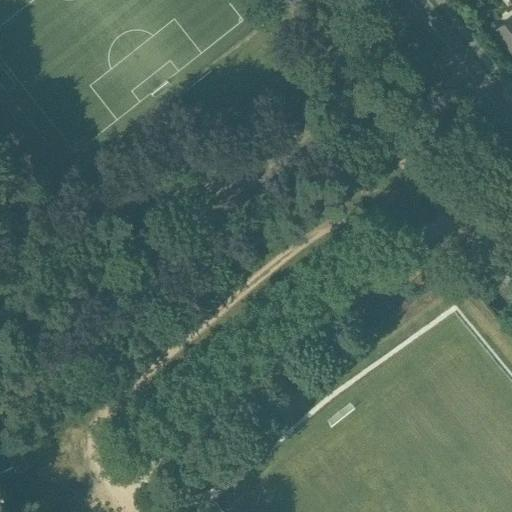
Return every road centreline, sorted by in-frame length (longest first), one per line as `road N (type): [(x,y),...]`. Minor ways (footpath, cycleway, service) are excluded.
road 1 (unclassified): [(511,272),(373,95)]
road 2 (unknown): [(245,206),(172,176),(137,179),(127,225),(158,277)]
road 3 (secondary): [(511,128),(410,0)]
